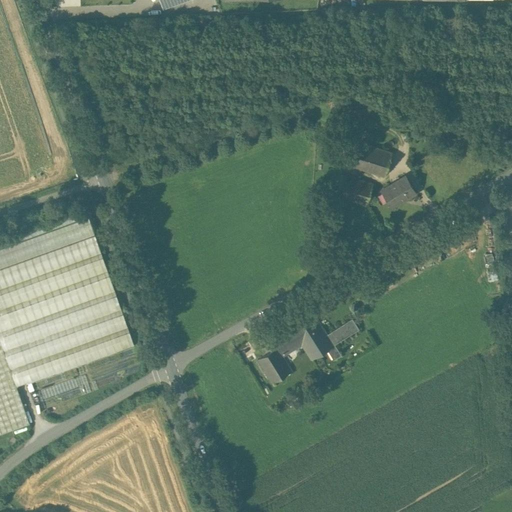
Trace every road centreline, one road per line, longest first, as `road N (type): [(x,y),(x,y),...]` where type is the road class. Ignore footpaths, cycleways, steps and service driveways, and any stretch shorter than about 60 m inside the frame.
road 1 (residential): [(505,177),(189,353)]
road 2 (residential): [(0,473),(169,365)]
road 3 (unclassified): [(169,365),(97,179)]
road 4 (unclassified): [(97,179),(34,0)]
road 5 (unclassified): [(222,511),(169,365)]
